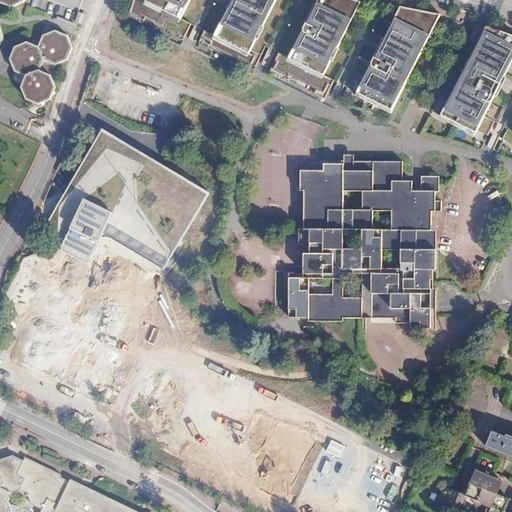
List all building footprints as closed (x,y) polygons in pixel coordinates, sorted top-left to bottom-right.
[(146,0),(145,2),(141,0),(133,0),(129,17),(142,24),(144,22),(152,26),(154,24),(184,39),(191,24),(181,19),(191,0),(146,0)] [(262,56),(252,51),(257,40),(257,39),(254,38),(260,26),(263,28),(263,27),(277,0),(238,0),(240,1),(238,5),(235,4),(231,11),(228,9),(228,10),(215,36),(205,31),(198,44),(214,52),(216,49),(239,61),(240,59),(256,68),(262,56)] [(230,0),(226,9),(228,10),(228,9),(231,11),(235,4),(238,5),(240,1),(238,0),(230,0)] [(270,72),(288,81),(289,79),(298,83),(299,81),(309,86),(317,90),(328,96),(335,81),(325,76),(332,62),(329,60),(335,48),(338,50),(339,49),(362,2),(354,0),(319,0),(316,6),(316,14),(319,15),(317,20),(314,18),(310,26),(307,24),(307,25),(290,59),(280,53),(270,72)] [(316,6),(314,5),(305,24),(307,25),(307,24),(310,26),(314,18),(317,20),(319,15),(316,14),(316,6)] [(368,102),(392,115),(442,15),(402,7),(386,40),(385,40),(385,48),(388,50),(385,54),(383,53),(379,60),(376,59),(358,93),(348,88),(345,94),(366,105),(368,102)] [(184,39),(154,24),(152,26),(183,41),(184,39)] [(265,28),(263,27),(263,28),(260,26),(254,38),(257,39),(257,40),(258,40),(265,28)] [(441,96),(433,111),(478,134),(480,132),(490,137),(491,134),(494,136),(500,125),(490,120),(501,98),(502,98),(499,96),(502,89),(499,87),(502,83),(505,84),(511,79),(511,78),(511,77),(511,35),(488,26),(451,101),(441,96)] [(14,47),(9,59),(13,71),(24,76),(20,87),(24,99),(37,105),(48,100),(54,89),(49,77),(53,66),(65,62),(71,49),(66,37),(54,32),(42,36),(37,48),(26,43),(14,47)] [(385,40),(386,40),(384,39),(374,58),(376,59),(379,60),(383,53),(385,54),(388,50),(385,48),(385,40)] [(340,50),(339,49),(338,50),(335,48),(329,60),(332,62),(333,63),(340,50)] [(239,61),(216,49),(214,52),(238,63),(239,61)] [(511,78),(511,79),(505,84),(502,83),(499,87),(502,89),(499,96),(502,98),(501,98),(503,99),(511,82),(511,78)] [(309,86),(299,81),(298,83),(289,79),(288,81),(307,91),(309,86)] [(326,100),(328,96),(317,90),(315,95),(326,100)] [(511,130),(506,127),(501,139),(511,144),(511,130)] [(212,195),(105,131),(51,219),(71,230),(59,249),(90,265),(101,243),(103,243),(109,235),(166,270),(212,195)] [(307,228),(302,228),(302,245),(307,245),(306,278),(292,277),(291,317),(311,317),(311,321),(345,322),(346,317),(399,319),(398,323),(413,324),(413,328),(433,329),(434,289),(431,289),(432,212),(443,212),(444,201),(438,201),(438,192),(442,192),(442,177),(424,177),(424,190),(415,190),(415,181),(406,181),(406,162),(356,161),(356,164),(348,164),(348,161),(327,160),(327,171),(301,171),(301,190),(307,191),(307,228)] [(119,364),(165,272),(111,246),(67,337),(91,350),(119,364)] [(61,324),(79,286),(32,264),(14,301),(61,324)] [(82,368),(91,350),(67,337),(56,332),(53,337),(46,334),(37,354),(43,357),(40,363),(76,380),(82,368)] [(119,364),(91,350),(82,368),(98,376),(91,389),(103,396),(119,364)] [(388,511),(410,467),(329,427),(329,430),(290,508),(296,511),(388,511)] [(511,439),(494,433),(488,448),(511,457),(511,439)] [(139,511),(70,479),(68,482),(62,479),(60,474),(25,457),(21,464),(19,463),(19,461),(15,459),(14,461),(11,460),(7,461),(6,459),(1,461),(2,463),(0,463),(0,511),(10,511),(11,511),(7,501),(11,494),(19,491),(27,494),(31,506),(41,511),(39,511),(139,511)] [(468,499),(457,494),(451,507),(463,511),(478,511),(482,505),(495,510),(493,511),(508,511),(511,503),(511,501),(500,497),(506,484),(480,474),(468,499)]
